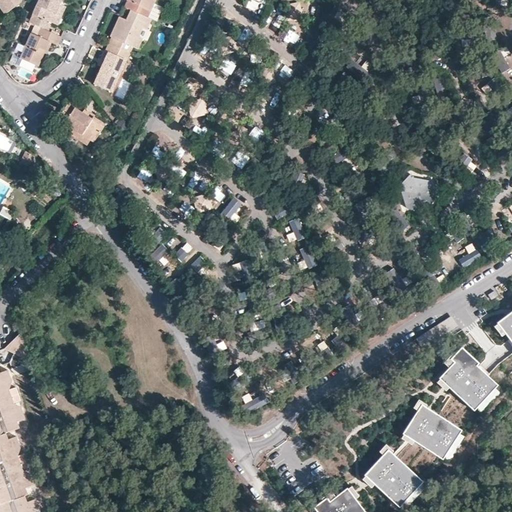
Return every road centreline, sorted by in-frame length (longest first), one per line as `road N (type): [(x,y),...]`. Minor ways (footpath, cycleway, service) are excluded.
road 1 (residential): [(20,107),(194,349),(210,412),(231,439),(243,442),(281,424),(319,387),(511,262)]
road 2 (residential): [(99,0),(70,64),(20,107)]
